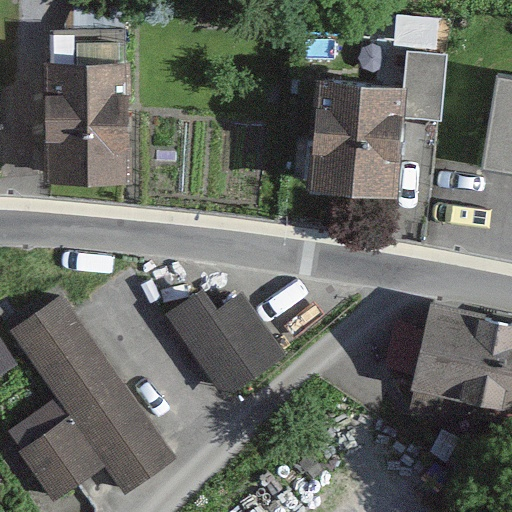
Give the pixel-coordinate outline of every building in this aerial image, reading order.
[(128,66),(47,64),(43,188),(125,190),(128,66)] [(511,84),(491,82),(477,182),(511,186),(511,84)] [(394,91),(305,88),(302,198),(391,200),(394,91)] [(199,294),(172,311),(226,398),(286,361),(243,292),(215,308),(199,294)] [(66,296),(14,330),(124,496),(176,461),(66,296)] [(511,326),(428,310),(412,396),(511,415),(511,326)] [(0,350),(0,369),(8,364),(0,350)] [(63,429),(15,462),(49,511),(97,478),(63,429)]
